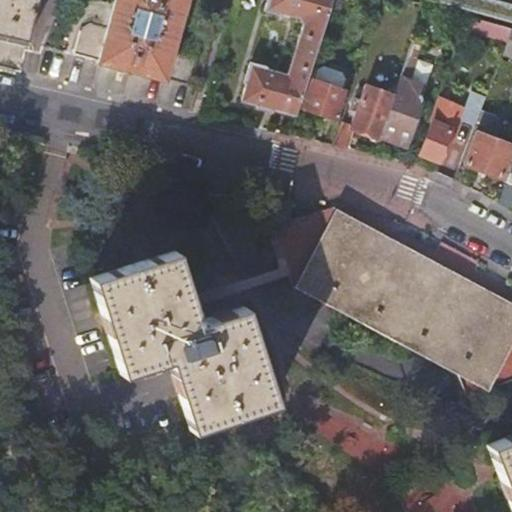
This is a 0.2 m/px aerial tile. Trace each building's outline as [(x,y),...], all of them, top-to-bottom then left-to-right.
[(0,0),(0,34),(12,38),(13,36),(25,39),(25,40),(27,41),(37,0),(0,0)] [(186,0),(115,0),(108,30),(92,25),(81,31),(74,54),(101,62),(162,78),(167,79),(192,86),(200,54),(174,47),(186,0)] [(309,78),(333,0),(271,0),(269,8),(303,17),(305,24),(288,76),(253,66),(243,101),(297,115),(305,89),(309,78)] [(348,0),(378,8),(380,0),(348,0)] [(465,30),(507,42),(511,30),(511,28),(470,17),(465,30)] [(511,30),(507,42),(502,55),(511,59),(511,30)] [(417,57),(409,54),(394,96),(379,137),(408,148),(418,119),(414,117),(422,99),(406,93),(414,72),(412,71),(417,57)] [(406,93),(422,99),(430,79),(414,72),(406,93)] [(309,78),(305,89),(310,91),(305,107),(336,117),(344,90),(309,78)] [(379,137),(394,96),(367,85),(353,126),(352,128),(379,137)] [(463,120),(475,125),(477,120),(481,110),(486,97),(472,92),(466,108),(439,97),(430,120),(434,121),(421,153),(439,160),(448,140),(454,142),(463,120)] [(496,115),(481,110),(477,120),(492,125),(496,115)] [(342,121),(335,144),(347,147),(352,128),(353,126),(342,121)] [(511,152),(511,144),(477,131),(465,164),(502,178),(511,152)] [(511,167),(498,203),(511,210),(511,167)] [(338,223),(345,209),(336,207),(275,226),(301,310),(328,303),(458,372),(467,396),(511,378),(511,300),(366,224),(360,235),(338,223)] [(274,402),(244,306),(197,319),(176,250),(89,277),(119,373),(166,358),(188,429),(274,402)] [(511,432),(487,443),(511,507),(511,432)]
